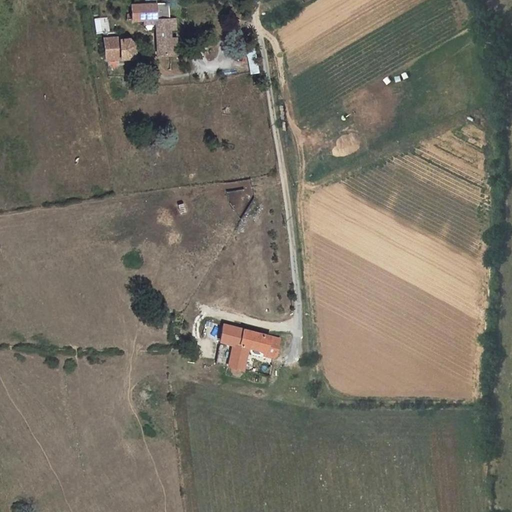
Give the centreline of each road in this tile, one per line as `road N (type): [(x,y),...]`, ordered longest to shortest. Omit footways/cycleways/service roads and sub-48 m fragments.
road 1 (track): [(258,29),(274,40),(299,144),(320,380),(347,401),(476,401)]
road 2 (residential): [(257,0),(299,326)]
